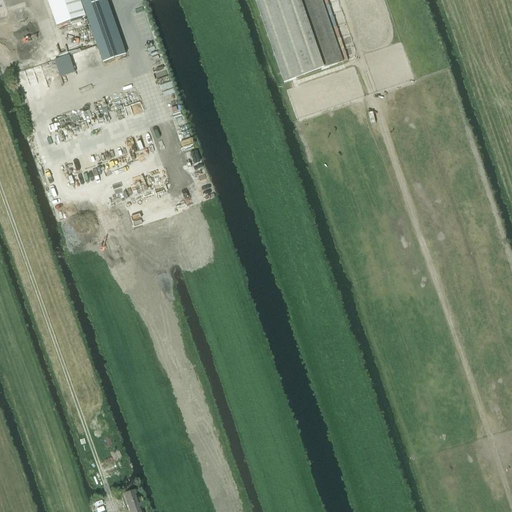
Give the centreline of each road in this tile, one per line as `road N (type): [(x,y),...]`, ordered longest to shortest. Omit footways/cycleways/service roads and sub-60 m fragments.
road 1 (track): [(511,510),(357,62)]
road 2 (track): [(102,478),(0,187)]
